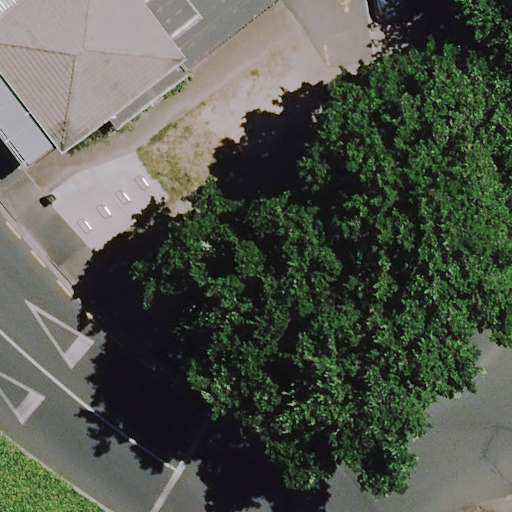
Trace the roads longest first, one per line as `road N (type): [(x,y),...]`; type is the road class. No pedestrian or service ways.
road 1 (secondary): [(0,328),(85,405),(242,511)]
road 2 (tertiary): [(334,511),(511,401)]
